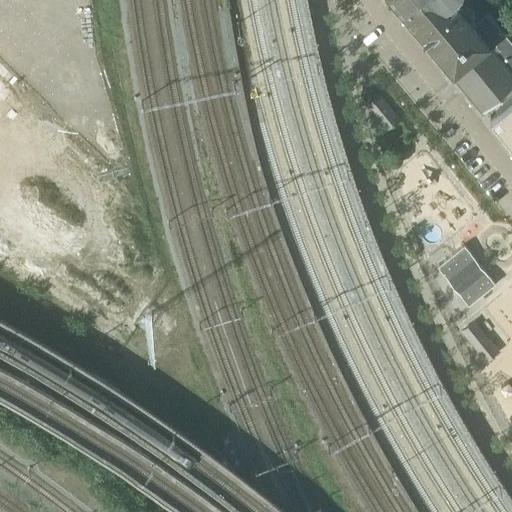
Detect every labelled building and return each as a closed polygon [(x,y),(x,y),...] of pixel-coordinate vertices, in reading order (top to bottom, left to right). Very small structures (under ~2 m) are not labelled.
[(391,0),(395,4),(481,108),(511,82),(511,41),(486,9),(475,19),(459,0),(391,0)] [(366,105),(382,124),(394,114),(378,94),(366,105)] [(511,98),(488,118),(501,134),(511,125),(511,98)] [(511,125),(501,134),(511,147),(511,125)] [(436,266),(467,305),(494,284),(463,245),(436,266)] [(476,350),(484,360),(497,350),(489,340),(476,350)]
